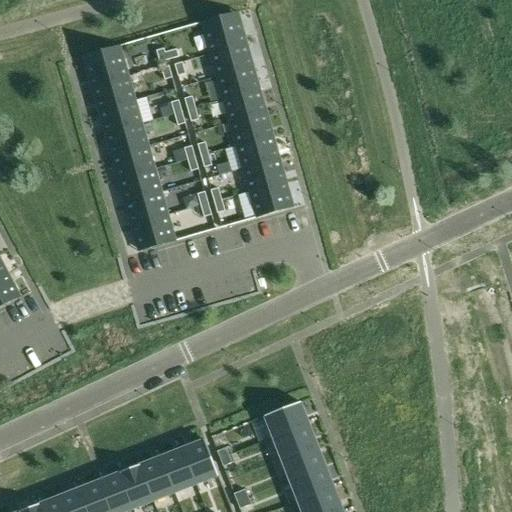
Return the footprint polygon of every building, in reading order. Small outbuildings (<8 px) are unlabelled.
[(203,31),(210,55),(246,45),(239,21),(203,31)] [(246,45),(210,55),(217,78),(253,68),(246,45)] [(159,63),(167,61),(165,53),(164,49),(156,52),(159,63)] [(176,50),(165,53),(167,61),(179,58),(176,50)] [(92,89),(128,79),(121,55),(85,65),(92,89)] [(182,63),(174,65),(178,77),(185,75),(182,63)] [(161,69),(164,81),(172,78),(169,67),(161,69)] [(253,68),(217,78),(223,101),(259,91),(253,68)] [(92,89),(99,112),(135,101),(128,79),(92,89)] [(223,101),(230,124),(266,114),(259,91),(223,101)] [(188,111),(195,109),(192,98),(185,100),(188,111)] [(141,124),(135,101),(99,112),(105,135),(141,124)] [(174,115),(182,113),(179,102),(171,104),(174,115)] [(195,109),(188,111),(191,122),(198,120),(195,109)] [(182,113),(174,115),(177,126),(185,124),(182,113)] [(230,124),(236,147),(272,136),(266,114),(230,124)] [(105,135),(112,157),(148,147),(141,124),(105,135)] [(243,170),(279,159),(272,136),(236,147),(243,170)] [(197,145),(201,157),(208,155),(205,143),(197,145)] [(154,170),(148,147),(112,157),(119,180),(154,170)] [(187,161),(195,158),(192,147),(184,149),(187,161)] [(208,155),(201,157),(204,168),(212,166),(208,155)] [(195,158),(187,161),(191,172),(198,170),(195,158)] [(250,192),(285,182),(279,159),(243,170),(250,192)] [(125,203),(161,193),(154,170),(119,180),(125,203)] [(292,206),(285,182),(250,192),(256,216),(292,206)] [(210,191),(214,203),(221,200),(218,189),(210,191)] [(132,226),(167,216),(161,193),(125,203),(132,226)] [(197,195),(200,206),(208,204),(205,193),(197,195)] [(225,212),(221,200),(214,203),(217,214),(225,212)] [(208,204),(200,206),(204,218),(211,216),(208,204)] [(167,216),(132,226),(138,250),(174,240),(167,216)] [(0,305),(19,296),(7,274),(0,277),(0,305)] [(300,403),(264,417),(272,439),(309,425),(300,403)] [(309,425),(272,439),(281,460),(317,446),(309,425)] [(204,440),(181,449),(195,486),(218,477),(204,440)] [(317,446),(281,460),(289,482),(326,467),(317,446)] [(220,460),(231,455),(228,448),(217,452),(220,460)] [(181,449),(161,457),(175,494),(195,486),(181,449)] [(231,455),(220,460),(223,467),(234,463),(231,455)] [(161,457),(140,465),(155,502),(175,494),(161,457)] [(140,465),(120,473),(135,509),(155,502),(140,465)] [(326,467),(289,482),(297,503),(334,489),(326,467)] [(120,473),(100,481),(112,511),(128,511),(135,509),(120,473)] [(112,511),(100,481),(80,489),(89,511),(112,511)] [(89,511),(80,489),(60,497),(66,511),(89,511)] [(334,489),(297,503),(300,511),(336,511),(342,510),(334,489)] [(234,495),(237,502),(248,498),(245,490),(234,495)] [(66,511),(60,497),(40,504),(42,511),(66,511)] [(251,505),(248,498),(237,502),(240,510),(251,505)]
